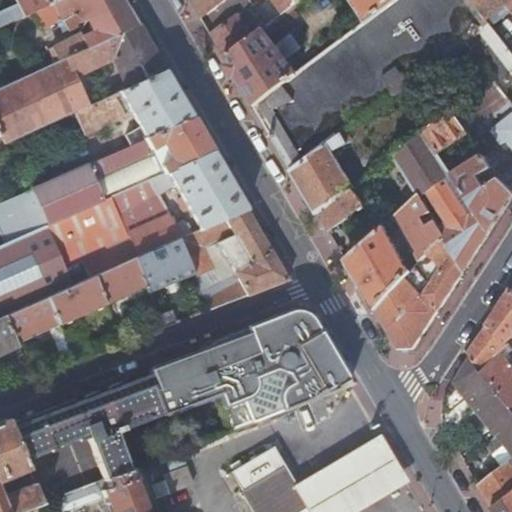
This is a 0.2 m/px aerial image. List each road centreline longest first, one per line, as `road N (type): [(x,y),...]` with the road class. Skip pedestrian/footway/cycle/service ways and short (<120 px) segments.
road 1 (residential): [(323,281),(0,405)]
road 2 (secondary): [(323,281),(157,0)]
road 3 (residential): [(511,243),(398,409)]
road 4 (secondary): [(398,409),(323,281)]
